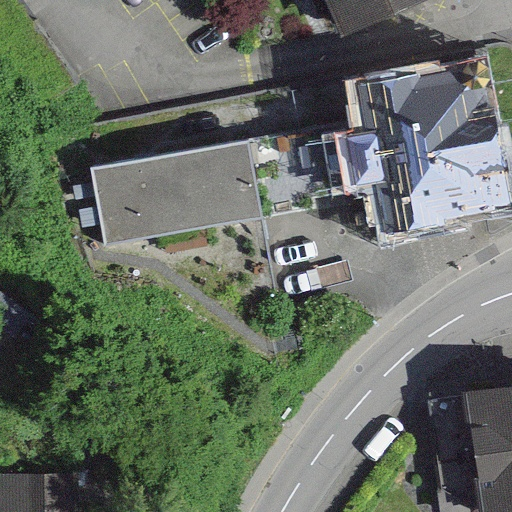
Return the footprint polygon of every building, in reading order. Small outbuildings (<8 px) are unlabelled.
[(450,0),(301,0),(321,53),(353,54),(406,42),(458,27),(450,0)] [(511,205),(486,66),(352,91),(358,122),(302,132),(314,199),(375,188),(384,237),(511,213),(511,205)] [(302,132),(92,172),(105,244),(268,366),(276,323),(278,295),(264,219),(316,209),(314,199),(302,132)] [(511,511),(511,394),(433,405),(448,511),(511,511)] [(78,511),(77,479),(4,482),(4,511),(78,511)]
